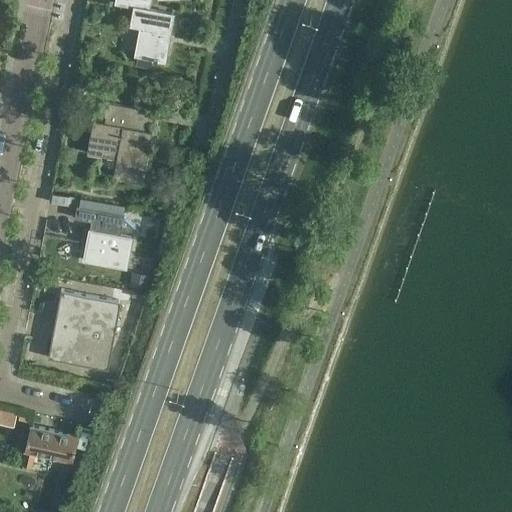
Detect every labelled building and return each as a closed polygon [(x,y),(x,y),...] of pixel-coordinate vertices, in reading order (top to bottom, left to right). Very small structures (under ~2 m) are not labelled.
[(165,61),(174,13),(150,9),(151,0),(114,0),(114,4),(134,8),(131,25),(141,27),(136,54),(153,57),(153,58),(165,61)] [(129,126),(132,106),(109,102),(105,121),(93,119),(87,152),(116,158),(113,176),(142,181),(152,130),(129,126)] [(131,235),(119,233),(122,213),(76,205),(74,217),(98,222),(97,229),(88,228),(82,259),(125,267),(131,235)] [(108,357),(117,313),(91,308),(86,334),(53,328),(50,341),(75,346),(73,361),(87,363),(88,353),(108,357)] [(71,459),(77,435),(30,423),(22,463),(31,465),(34,450),(71,459)]
